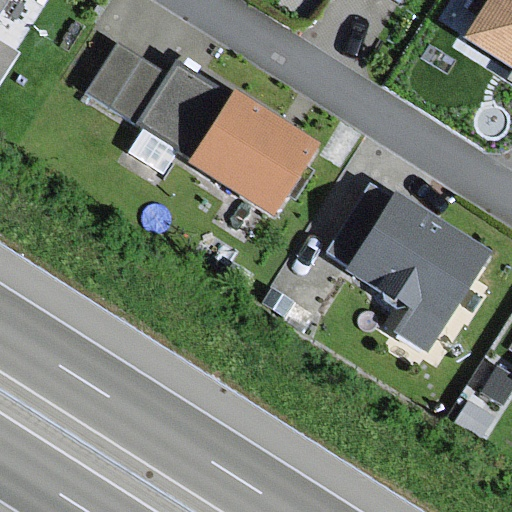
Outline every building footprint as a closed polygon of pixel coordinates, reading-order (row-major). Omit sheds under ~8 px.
[(0,0),(0,13),(8,0),(0,0)] [(511,0),(486,0),(458,44),(509,77),(511,78),(511,0)] [(0,86),(18,56),(0,44),(0,86)] [(142,60),(114,44),(82,96),(189,163),(185,169),(270,222),(317,148),(231,94),(229,98),(173,63),(165,75),(142,60)] [(488,257),(392,197),(390,201),(367,187),(324,256),(345,270),(342,275),(406,315),(393,336),(425,356),(488,257)] [(511,391),(511,377),(495,368),(478,396),(501,409),(511,391)]
